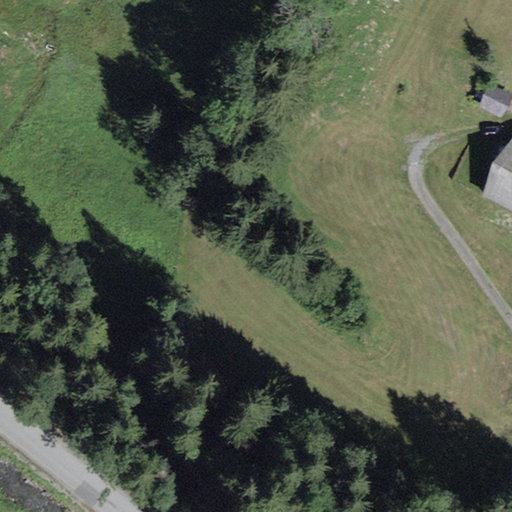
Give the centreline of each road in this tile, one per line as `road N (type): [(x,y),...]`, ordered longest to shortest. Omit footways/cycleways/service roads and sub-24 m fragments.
road 1 (track): [(495,131),(441,139),(426,150),(418,179),(511,320)]
road 2 (unclassified): [(0,418),(118,511)]
